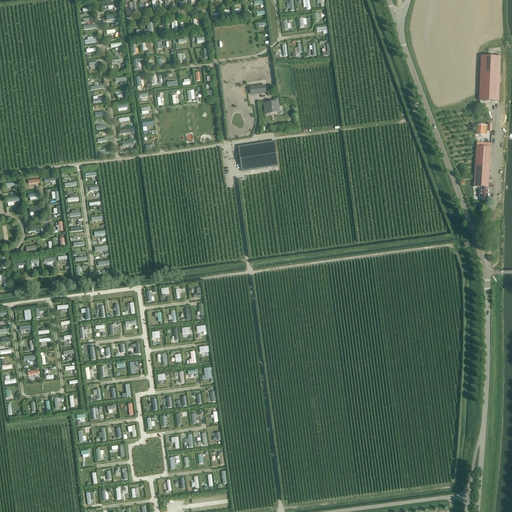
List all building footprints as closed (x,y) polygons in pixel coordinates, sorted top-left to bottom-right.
[(330,44),(326,44),(327,52),(323,53),(323,56),(331,55),(330,44)] [(479,101),(499,102),(500,57),(481,56),(479,101)] [(265,86),(251,88),(252,95),(266,93),(265,86)] [(275,102),(265,104),(266,114),(280,112),(280,111),(282,111),(281,107),(279,108),(278,100),(274,100),(275,102)] [(477,130),(477,134),(478,135),(487,135),(487,130),(487,126),(485,126),(478,126),(478,130),(477,130)] [(478,144),(491,145),(491,137),(478,136),(478,144)] [(275,142),(239,147),(243,172),(278,166),(275,142)] [(474,187),(480,188),(480,198),(488,198),(491,148),(477,147),(474,187)]
